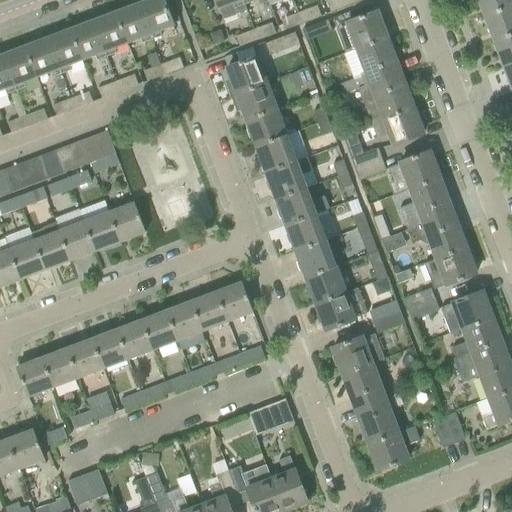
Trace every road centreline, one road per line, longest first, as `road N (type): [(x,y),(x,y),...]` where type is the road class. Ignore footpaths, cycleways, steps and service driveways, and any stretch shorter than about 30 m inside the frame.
road 1 (residential): [(353,511),(250,243)]
road 2 (residential): [(511,251),(415,0)]
road 3 (residential): [(250,243),(0,336)]
road 4 (residential): [(250,243),(191,83),(101,116)]
road 5 (unclassified): [(392,511),(511,466)]
